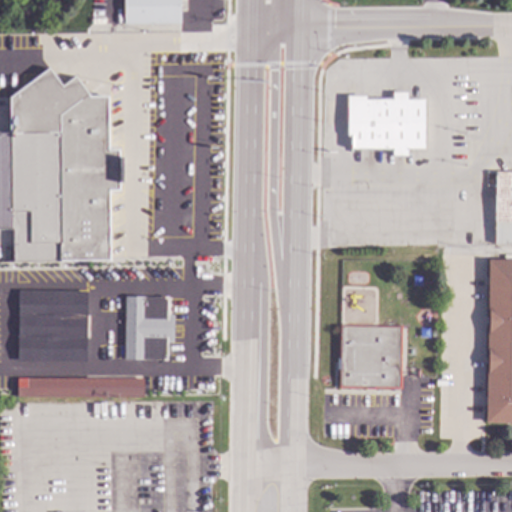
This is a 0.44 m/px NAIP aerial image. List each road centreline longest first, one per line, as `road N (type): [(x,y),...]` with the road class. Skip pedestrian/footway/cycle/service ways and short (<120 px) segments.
road 1 (primary): [(286,511),(297,30)]
road 2 (primary): [(245,36),(238,511)]
road 3 (primary): [(287,344),(270,213),(273,70),(245,36)]
road 4 (residential): [(239,466),(511,463)]
road 5 (residential): [(511,26),(297,30)]
